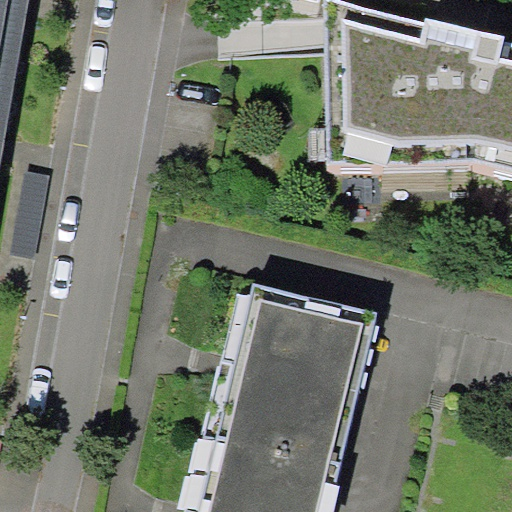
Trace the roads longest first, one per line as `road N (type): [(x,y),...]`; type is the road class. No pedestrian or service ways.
road 1 (residential): [(142,0),(56,511)]
road 2 (unknown): [(511,304),(228,251)]
